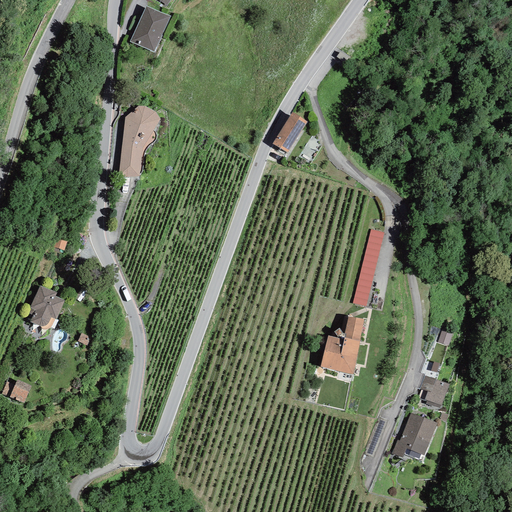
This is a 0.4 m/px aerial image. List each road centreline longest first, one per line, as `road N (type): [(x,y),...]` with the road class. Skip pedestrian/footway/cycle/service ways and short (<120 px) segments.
road 1 (tertiary): [(134,451),(128,434),(141,347),(97,235),(116,0)]
road 2 (tertiary): [(307,75),(269,137),(156,444),(134,451)]
road 3 (residential): [(307,75),(331,150),(397,200),(403,214),(419,328),(380,450)]
road 4 (tertiary): [(67,0),(43,44),(0,176)]
